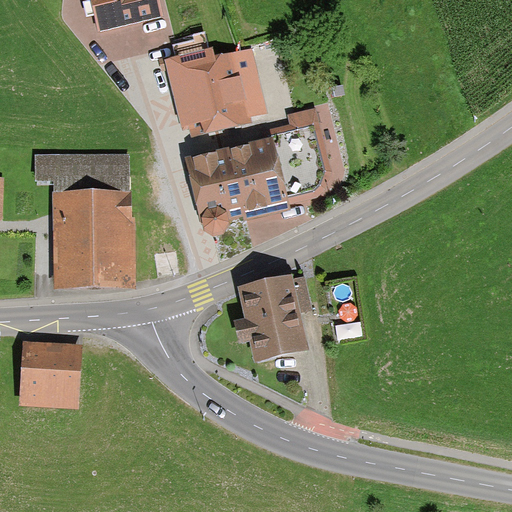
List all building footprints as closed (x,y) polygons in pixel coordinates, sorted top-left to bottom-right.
[(88,0),(96,33),(160,19),(155,0),(88,0)] [(195,44),(175,50),(194,142),(256,128),(235,55),(213,61),(206,36),(193,39),(195,44)] [(293,134),(189,159),(203,226),(332,195),(349,175),(336,101),(313,106),(314,113),(289,118),(293,134)] [(36,189),(54,189),(57,292),(137,292),(131,158),(36,157),(36,189)] [(294,280),(293,278),(240,292),(247,323),(237,326),(241,348),(254,345),(257,366),(310,352),(303,317),(313,315),(306,280),(294,280)] [(83,349),(25,346),(21,408),(81,410),(83,349)]
